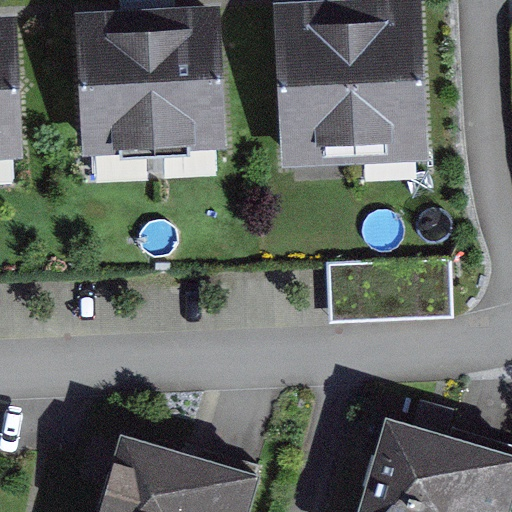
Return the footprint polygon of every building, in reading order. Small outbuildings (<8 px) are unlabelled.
[(284,13),(290,156),(418,151),(411,8),(348,10),(284,13)] [(155,142),(218,139),(212,24),(149,27),(155,142)] [(91,145),(155,142),(149,27),(86,30),(91,145)] [(0,148),(12,148),(7,33),(0,33),(0,148)] [(505,511),(511,490),(511,466),(393,431),(368,511),(505,511)] [(240,511),(249,484),(127,448),(107,511),(240,511)]
